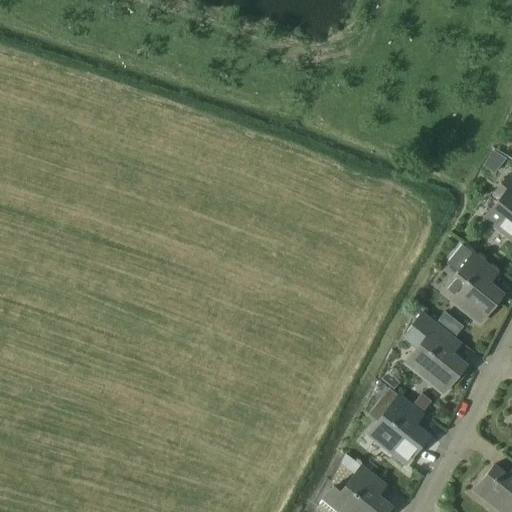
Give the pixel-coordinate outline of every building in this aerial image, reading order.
[(484,218),(511,240),(511,176),(509,174),(495,192),(501,197),(484,218)] [(479,323),(502,295),(488,283),(497,273),(473,253),(462,244),(447,263),(457,272),(441,291),(479,323)] [(445,313),(437,322),(445,329),(453,320),(445,313)] [(441,393),(465,364),(452,353),(459,344),(436,324),(404,362),(441,393)] [(388,388),(379,399),(389,406),(398,395),(388,388)] [(405,465),(429,437),(414,424),(423,414),(399,394),(366,433),(405,465)] [(421,394),(414,403),(423,411),(431,401),(421,394)] [(501,511),(511,511),(511,477),(495,463),(477,486),(499,504),(496,507),(501,511)] [(339,511),(388,511),(392,508),(377,496),(385,486),(360,465),(340,490),(332,484),(320,499),(322,500),(318,504),(328,511),(336,511),(338,510),(339,511)]
